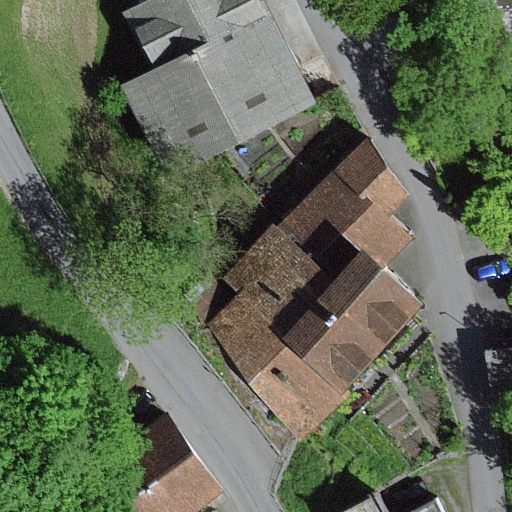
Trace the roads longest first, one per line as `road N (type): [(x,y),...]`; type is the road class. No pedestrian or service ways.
road 1 (residential): [(496,511),(494,464),(442,231),(412,158),(316,0)]
road 2 (tertiary): [(267,511),(230,449),(64,243),(0,128)]
